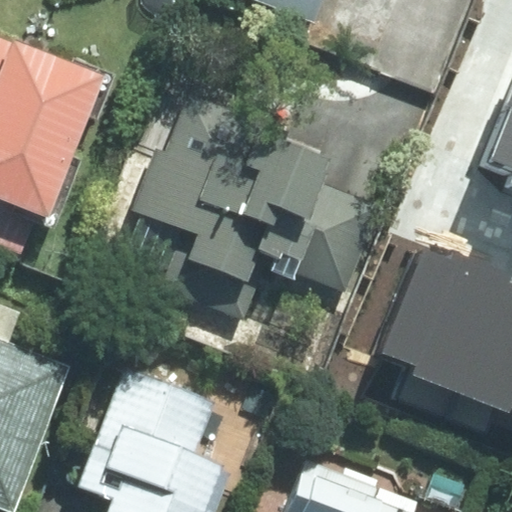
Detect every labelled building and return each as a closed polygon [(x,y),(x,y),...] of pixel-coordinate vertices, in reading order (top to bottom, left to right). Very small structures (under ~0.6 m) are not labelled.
[(87,77),(0,43),(0,209),(30,221),(87,77)] [(511,96),(484,165),(510,175),(505,186),(511,189),(511,96)] [(372,195),(180,120),(142,218),(181,233),(168,264),(228,287),(240,256),(334,292),(372,195)] [(453,444),(511,291),(511,281),(422,246),(378,357),(408,369),(388,420),(453,444)] [(511,466),(511,291),(453,444),(511,466)] [(0,511),(56,365),(0,344),(0,511)] [(60,511),(203,511),(250,406),(130,354),(60,511)] [(264,511),(447,511),(457,490),(302,424),(264,511)]
